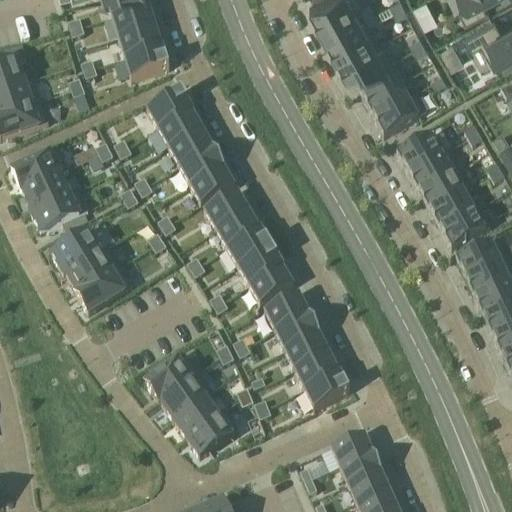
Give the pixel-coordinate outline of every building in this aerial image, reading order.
[(111,0),(105,2),(111,23),(148,11),(144,0),(111,0)] [(324,0),(317,4),(309,8),(320,29),(363,5),(360,0),(324,0)] [(400,0),(389,5),(393,12),(404,7),(400,0)] [(425,0),(413,6),(418,16),(430,10),(425,0)] [(457,0),(463,10),(459,12),(465,24),(487,13),(481,2),(484,0),(457,0)] [(363,5),(320,29),(331,47),(369,26),(359,8),(363,5)] [(404,7),(393,12),(396,20),(407,15),(404,7)] [(148,11),(111,23),(118,44),(155,32),(148,11)] [(481,29),(465,38),(468,45),(472,50),(480,46),(494,70),(511,59),(511,25),(501,32),(495,21),(481,29)] [(80,24),(68,28),(70,35),(82,32),(80,24)] [(369,26),(331,47),(341,66),(384,42),(383,41),(379,44),(375,36),(370,28),(369,26)] [(82,32),(70,35),(73,43),(84,40),(82,32)] [(155,32),(118,44),(124,65),(162,53),(162,51),(161,52),(155,32)] [(419,38),(409,44),(413,51),(423,45),(419,38)] [(384,42),(341,66),(351,85),(394,61),(384,42)] [(423,45),(413,51),(417,58),(427,52),(423,45)] [(0,68),(1,71),(0,70),(0,95),(33,85),(33,84),(24,87),(17,67),(26,64),(21,50),(0,56),(0,68)] [(162,53),(124,65),(131,86),(169,74),(162,53)] [(394,61),(351,85),(362,104),(405,80),(401,73),(394,61)] [(92,66),(80,70),(83,77),(94,73),(92,66)] [(94,73),(83,77),(86,85),(97,81),(94,73)] [(441,75),(431,81),(435,88),(445,82),(441,75)] [(405,80),(362,104),(366,111),(372,123),(415,99),(415,98),(411,100),(408,95),(401,83),(405,81),(405,80)] [(445,82),(435,88),(439,95),(449,89),(445,82)] [(79,84),(68,89),(71,96),(82,92),(79,84)] [(511,84),(500,91),(499,92),(503,99),(506,104),(511,101),(511,84)] [(33,85),(0,95),(0,120),(40,106),(33,85)] [(82,92),(71,96),(73,103),(85,99),(82,92)] [(181,96),(146,116),(157,135),(192,115),(181,96)] [(415,99),(372,123),(383,142),(420,122),(425,120),(426,119),(421,110),(415,99)] [(40,106),(0,120),(0,145),(48,129),(40,106)] [(192,115),(157,135),(168,154),(202,135),(192,117),(193,117),(192,115)] [(474,132),(464,138),(468,145),(478,139),(474,132)] [(202,135),(168,154),(179,173),(214,154),(213,153),(212,153),(202,135)] [(430,140),(396,160),(407,180),(417,174),(450,155),(449,154),(445,157),(444,155),(434,138),(430,140)] [(478,139),(468,145),(472,152),(482,146),(478,139)] [(124,146),(113,151),(117,158),(128,153),(124,146)] [(106,150),(96,155),(99,162),(110,156),(106,150)] [(128,153),(117,158),(121,165),(131,160),(128,153)] [(511,157),(510,153),(499,159),(504,169),(511,164),(511,157)] [(58,154),(11,175),(21,197),(68,175),(58,154)] [(214,154),(179,173),(190,193),(224,174),(225,173),(214,154)] [(417,174),(407,180),(418,198),(461,174),(456,166),(450,155),(417,174)] [(110,156),(99,162),(102,168),(113,163),(110,156)] [(496,169),(486,175),(490,182),(500,176),(496,169)] [(224,174),(190,193),(201,212),(234,192),(224,174)] [(461,174),(418,198),(429,217),(471,193),(461,174)] [(68,175),(21,197),(22,198),(23,197),(32,216),(30,217),(30,218),(78,196),(77,195),(69,199),(60,180),(69,176),(68,175)] [(500,176),(490,182),(494,189),(504,183),(500,176)] [(144,184),(134,190),(138,197),(148,191),(144,184)] [(148,191),(138,197),(142,204),(152,198),(148,191)] [(471,193),(429,217),(440,236),(478,214),(475,209),(468,196),(472,193),(471,193)] [(130,195),(120,201),(124,208),(134,201),(130,195)] [(78,196),(30,218),(40,239),(88,217),(78,196)] [(237,197),(203,217),(215,236),(248,216),(237,197)] [(134,201),(124,208),(128,214),(138,208),(134,201)] [(478,214),(440,236),(451,255),(469,245),(485,236),(489,233),(478,214)] [(248,216),(215,236),(226,255),(260,235),(260,234),(259,234),(248,216)] [(167,222),(157,228),(161,235),(171,228),(167,222)] [(171,228),(161,235),(166,242),(176,235),(171,228)] [(91,235),(51,259),(63,280),(108,252),(107,252),(103,254),(91,235)] [(260,235),(226,255),(237,274),(272,253),(260,235)] [(157,239),(147,246),(152,252),(162,246),(157,239)] [(491,248),(455,264),(459,272),(465,285),(509,264),(499,243),(491,248)] [(162,246),(152,252),(156,259),(166,253),(162,246)] [(108,252),(63,280),(64,281),(66,280),(76,297),(75,298),(76,299),(120,272),(108,252)] [(272,253),(237,274),(249,293),(283,272),(272,253)] [(196,264),(186,270),(191,277),(201,270),(196,264)] [(511,270),(509,264),(465,285),(474,305),(511,286),(511,270)] [(201,270),(191,277),(195,283),(205,277),(201,270)] [(120,272),(76,299),(88,319),(132,292),(120,272)] [(283,272),(249,293),(260,312),(293,292),(282,273),(283,273),(283,272)] [(511,286),(474,305),(483,324),(511,310),(511,286)] [(220,300),(209,306),(213,313),(224,307),(220,300)] [(298,300),(264,317),(274,337),(309,319),(308,319),(298,300)] [(224,307),(213,313),(217,320),(228,314),(224,307)] [(511,310),(483,324),(492,344),(511,334),(511,310)] [(309,319),(274,337),(284,357),(319,339),(309,319)] [(511,334),(492,344),(502,363),(511,358),(511,334)] [(319,339),(284,357),(294,376),(328,359),(319,340),(320,340),(319,339)] [(243,344),(232,350),(236,357),(247,351),(243,344)] [(227,351),(216,356),(219,364),(230,358),(227,351)] [(247,351),(236,357),(240,364),(250,359),(247,351)] [(230,358),(219,364),(223,371),(234,365),(230,358)] [(511,358),(502,363),(511,383),(511,382),(511,358)] [(154,381),(145,387),(158,406),(198,378),(185,359),(168,371),(154,381)] [(328,359),(294,376),(304,396),(339,378),(339,377),(337,377),(328,359)] [(164,365),(149,374),(154,381),(168,371),(164,365)] [(198,378),(158,406),(159,408),(160,407),(172,425),(192,411),(212,397),(198,378)] [(339,378),(304,396),(314,416),(349,398),(339,378)] [(262,383),(251,388),(254,395),(265,391),(262,383)] [(247,394),(236,398),(239,406),(250,401),(247,394)] [(192,411),(172,425),(186,444),(225,416),(224,415),(221,417),(208,400),(212,398),(212,397),(192,411)] [(250,401),(239,406),(242,413),(253,408),(250,401)] [(265,406),(254,410),(257,418),(268,413),(265,406)] [(268,413),(257,418),(260,425),(271,421),(268,413)] [(225,416),(186,444),(199,463),(239,435),(225,416)] [(364,440),(331,455),(339,473),(372,458),(364,440)] [(372,458),(339,473),(347,490),(381,475),(373,457),(372,458)] [(307,474),(300,478),(305,488),(312,485),(307,474)] [(381,475),(347,490),(355,508),(388,494),(380,477),(381,477),(381,475)] [(312,485),(305,488),(309,499),(317,496),(312,485)] [(388,494),(355,508),(356,511),(395,511),(396,511),(388,494)]
